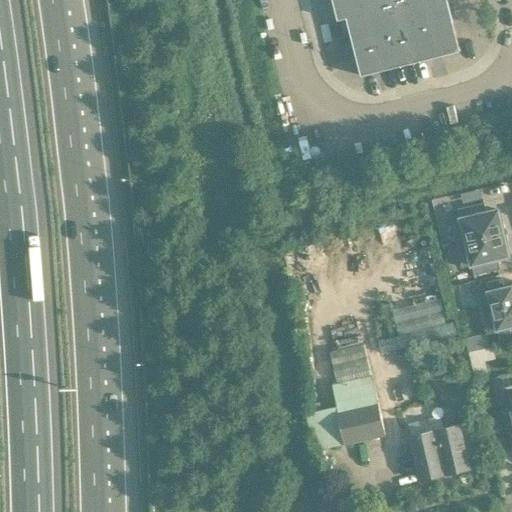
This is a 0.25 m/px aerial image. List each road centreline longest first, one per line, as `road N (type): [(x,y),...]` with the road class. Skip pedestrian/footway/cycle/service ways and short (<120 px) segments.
road 1 (motorway): [(93,511),(72,163),(51,0)]
road 2 (motorway): [(30,511),(25,356),(0,109)]
road 3 (unclassified): [(280,0),(312,139),(511,95)]
